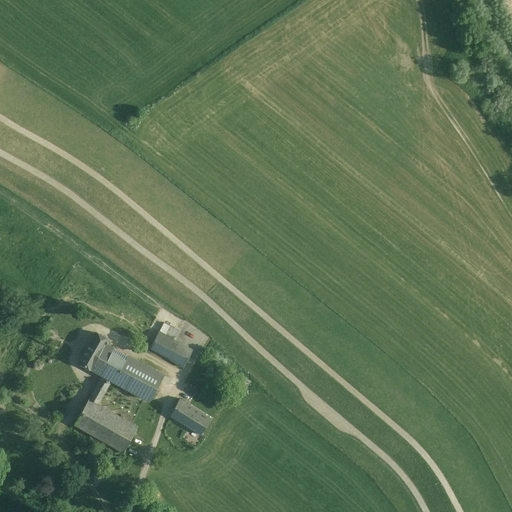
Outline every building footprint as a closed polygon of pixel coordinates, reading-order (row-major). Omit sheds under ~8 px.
[(204,347),(165,328),(155,348),(193,367),(204,347)] [(78,363),(90,369),(103,344),(106,339),(94,333),(78,363)] [(111,380),(114,382),(127,357),(103,344),(90,369),(101,375),(111,380)] [(162,377),(127,357),(114,382),(150,401),(162,377)] [(101,375),(88,398),(98,404),(111,380),(101,375)] [(220,413),(188,394),(173,420),(205,439),(220,413)] [(88,398),(73,425),(124,452),(138,426),(98,404),(88,398)]
